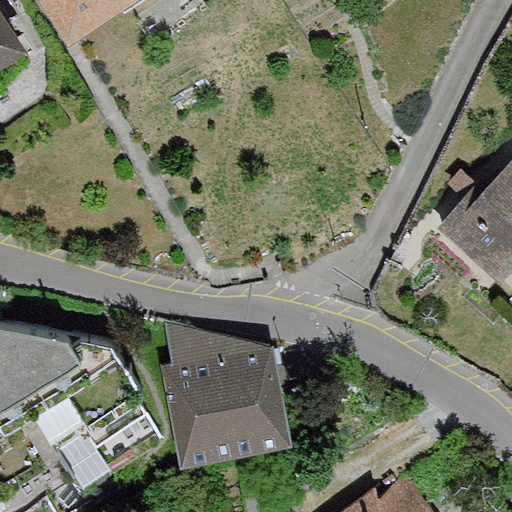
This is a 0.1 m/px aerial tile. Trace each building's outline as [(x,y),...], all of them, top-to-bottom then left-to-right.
[(46,0),(58,19),(89,0),(46,0)] [(0,62),(27,45),(0,3),(0,62)] [(511,147),(437,232),(505,293),(511,285),(511,147)] [(0,389),(101,331),(0,319),(0,389)] [(170,335),(173,442),(280,439),(277,332),(170,335)] [(438,511),(414,471),(344,511),(438,511)]
